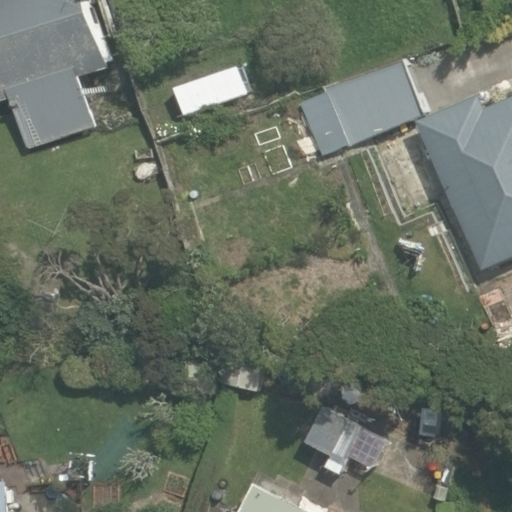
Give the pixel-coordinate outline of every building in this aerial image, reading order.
[(0,0),(0,102),(17,98),(32,146),(100,124),(86,77),(114,68),(92,0),(0,0)] [(249,42),(166,66),(180,114),(262,91),(249,42)] [(484,270),(511,258),(511,99),(486,111),(480,95),(430,116),(405,58),(300,103),(304,112),(284,121),(298,153),(319,144),(325,159),(419,119),(484,270)] [(511,371),(511,315),(499,287),(477,297),(511,372),(511,371)] [(454,438),(460,410),(420,401),(414,429),(454,438)] [(368,428),(326,403),(307,435),(336,453),(329,463),(342,471),(368,428)] [(0,511),(14,511),(12,478),(0,478),(0,511)] [(315,511),(261,484),(246,511),(315,511)] [(119,511),(119,500),(86,502),(86,511),(119,511)]
